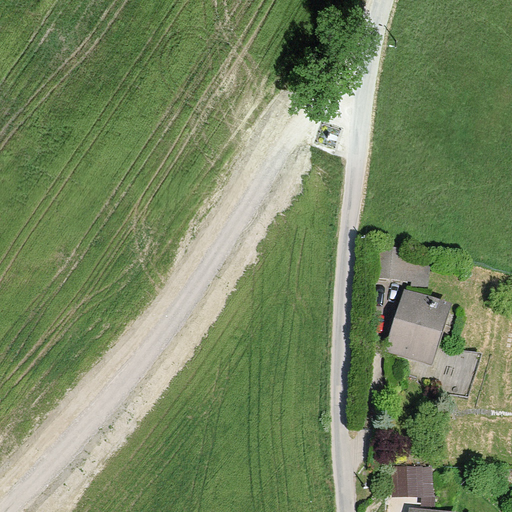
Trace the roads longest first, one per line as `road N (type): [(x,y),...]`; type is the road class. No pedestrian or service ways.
road 1 (track): [(368,75),(300,129),(146,350),(0,507)]
road 2 (unclassified): [(383,0),(345,282),(348,511)]
